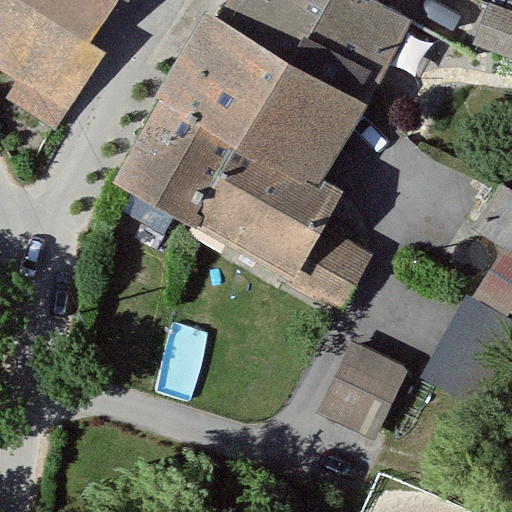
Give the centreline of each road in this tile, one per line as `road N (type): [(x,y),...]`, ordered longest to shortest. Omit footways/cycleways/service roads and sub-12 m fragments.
road 1 (unclassified): [(0,199),(34,290),(41,349),(12,511)]
road 2 (track): [(369,455),(511,486)]
